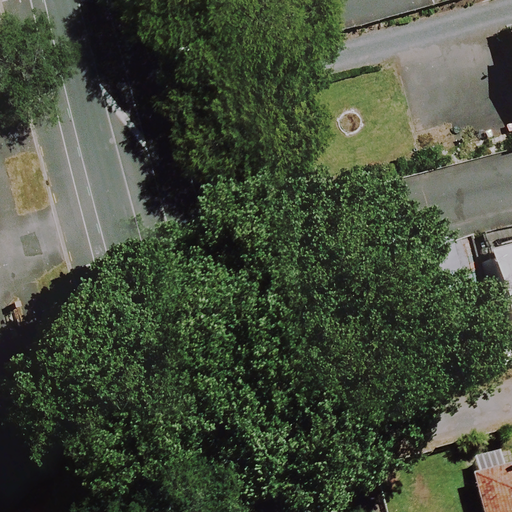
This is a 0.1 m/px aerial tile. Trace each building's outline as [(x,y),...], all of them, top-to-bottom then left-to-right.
[(438,0),(319,0),(326,28),(438,0)] [(511,37),(503,40),(511,74),(511,37)] [(454,218),(294,265),(336,405),(496,358),(454,218)] [(511,227),(464,241),(491,333),(511,326),(511,227)] [(469,511),(511,511),(511,475),(464,488),(469,511)]
